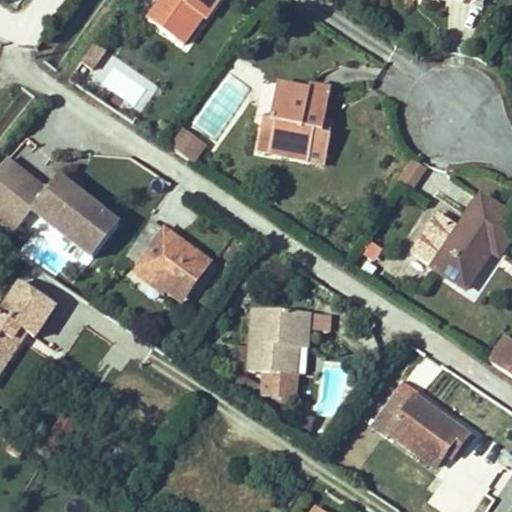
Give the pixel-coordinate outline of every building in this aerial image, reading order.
[(163,0),(164,0),(148,22),(175,41),(195,13),(202,19),(205,20),(219,0),(163,0)] [(202,19),(195,13),(175,41),(183,46),(202,19)] [(106,53),(95,45),(82,64),(92,72),(106,53)] [(269,154),(309,162),(311,152),(327,155),(330,136),(322,134),(324,124),(328,106),(308,102),(310,92),(309,92),(277,86),(271,121),(263,119),(258,150),(269,152),(269,154)] [(308,102),(328,106),(331,91),(310,87),(309,92),(310,92),(308,102)] [(332,125),(324,124),(322,134),(330,136),(332,125)] [(183,134),(172,150),(193,164),(204,148),(183,134)] [(327,155),(311,152),(309,162),(325,165),(327,155)] [(420,165),(413,160),(398,182),(405,187),(420,165)] [(47,195),(8,162),(0,171),(0,224),(14,237),(32,215),(91,265),(118,232),(77,197),(65,187),(59,182),(47,195)] [(411,191),(426,170),(420,165),(405,187),(411,191)] [(71,180),(65,187),(77,197),(83,190),(71,180)] [(479,200),(475,197),(466,211),(470,214),(479,200)] [(439,215),(412,255),(466,291),(488,258),(485,257),(489,251),(491,253),(499,258),(511,238),(511,219),(481,198),(479,200),(470,214),(460,229),(439,215)] [(162,234),(150,225),(126,259),(138,268),(162,234)] [(210,263),(164,231),(162,234),(138,268),(137,270),(174,296),(179,289),(188,295),(210,263)] [(368,240),(361,254),(375,261),(382,247),(368,240)] [(375,269),(367,264),(361,272),(369,277),(375,269)] [(253,269),(245,281),(256,288),(264,276),(253,269)] [(56,307),(21,283),(0,314),(0,373),(19,345),(13,341),(20,329),(27,334),(34,339),(56,307)] [(179,289),(174,296),(183,302),(188,295),(179,289)] [(310,315),(253,311),(248,373),(264,374),(286,376),(287,355),(281,354),(282,349),(296,350),(307,351),(309,332),(310,315)] [(331,317),(310,315),(309,332),(330,333),(331,317)] [(19,345),(27,334),(20,329),(13,341),(19,345)] [(511,343),(504,338),(491,358),(511,372),(511,343)] [(286,376),(264,374),(262,397),(292,399),(296,350),(282,349),(281,354),(287,355),(286,376)] [(511,372),(491,358),(488,362),(511,377),(511,372)] [(239,376),(234,386),(251,395),(256,386),(239,376)] [(403,384),(372,428),(387,439),(390,435),(436,467),(446,453),(451,446),(457,450),(468,435),(416,398),(418,394),(403,384)] [(316,420),(302,414),(298,423),(312,429),(316,420)] [(457,450),(451,446),(446,453),(452,457),(457,450)]
